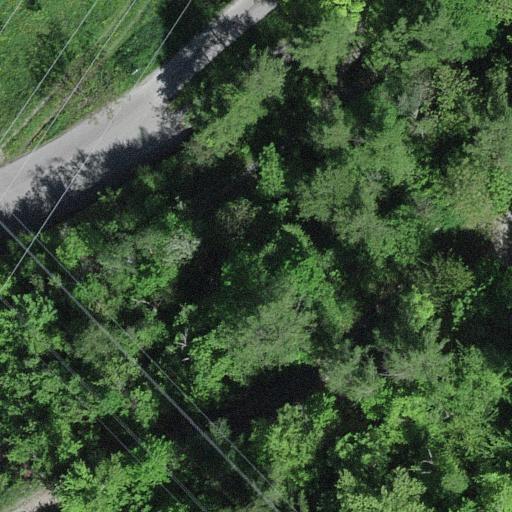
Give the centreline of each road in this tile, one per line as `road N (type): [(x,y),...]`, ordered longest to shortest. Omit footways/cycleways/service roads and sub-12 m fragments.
road 1 (track): [(487,0),(140,119),(113,120)]
road 2 (unclassified): [(0,190),(75,149),(258,0)]
